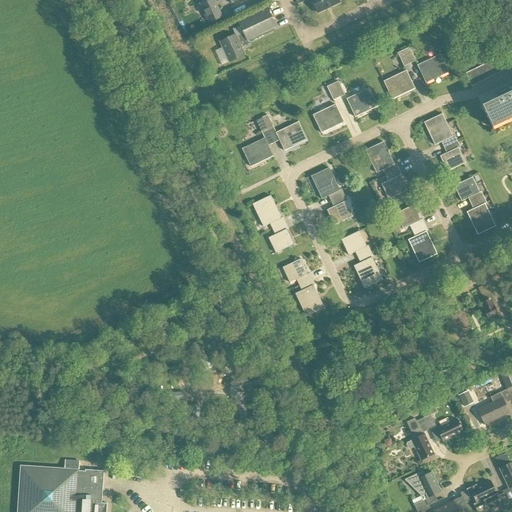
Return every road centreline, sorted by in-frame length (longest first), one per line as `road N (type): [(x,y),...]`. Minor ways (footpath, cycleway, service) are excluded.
road 1 (track): [(375,511),(106,0)]
road 2 (residential): [(343,294),(292,176),(399,121)]
road 3 (residential): [(462,255),(399,121)]
road 4 (residential): [(343,294),(355,302),(371,298),(462,255)]
road 5 (residential): [(386,0),(306,35),(287,0)]
road 6 (residential): [(399,121),(511,74)]
